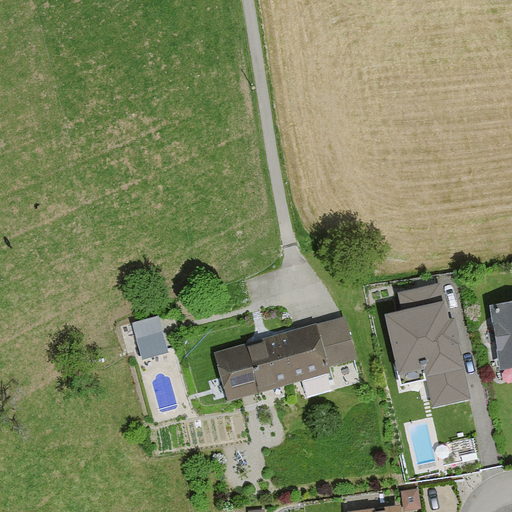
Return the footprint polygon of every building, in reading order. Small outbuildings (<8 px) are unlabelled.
[(446,301),(408,309),(412,323),(396,327),(406,375),(429,370),(437,405),(468,398),(446,301)] [(511,371),(511,307),(495,310),(505,373),(511,371)] [(163,312),(137,317),(144,354),(171,349),(163,312)] [(358,365),(346,323),(218,359),(232,408),(332,380),(330,373),(358,365)] [(421,511),(419,495),(403,496),(404,511),(421,511)]
